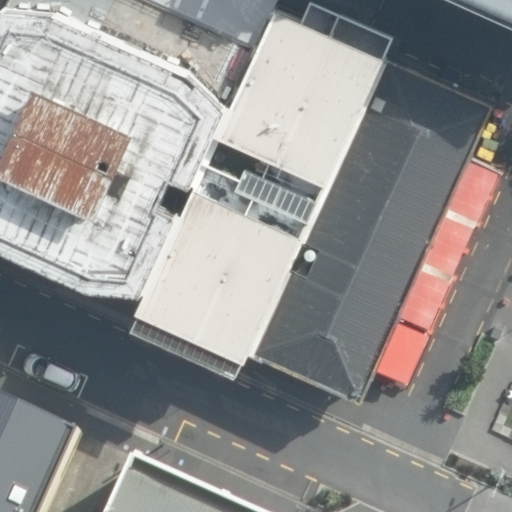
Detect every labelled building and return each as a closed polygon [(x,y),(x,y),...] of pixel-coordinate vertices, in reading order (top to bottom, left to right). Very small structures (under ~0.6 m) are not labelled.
[(0,0),(0,28),(12,0),(0,0)] [(263,39),(175,0),(12,0),(0,28),(0,237),(97,283),(150,287),(263,39)] [(256,350),(392,53),(390,52),(398,34),(322,0),(313,0),(306,16),(280,4),(263,39),(150,287),(141,307),(144,309),(137,324),(242,372),(249,356),(252,357),(256,350)] [(175,0),(263,39),(280,4),(281,0),(175,0)] [(511,0),(490,0),(511,9),(511,0)] [(500,101),(392,53),(256,350),(363,399),(377,368),(474,158),(500,101)] [(0,511),(35,511),(72,430),(0,400),(0,511)] [(230,511),(131,471),(112,511),(230,511)]
